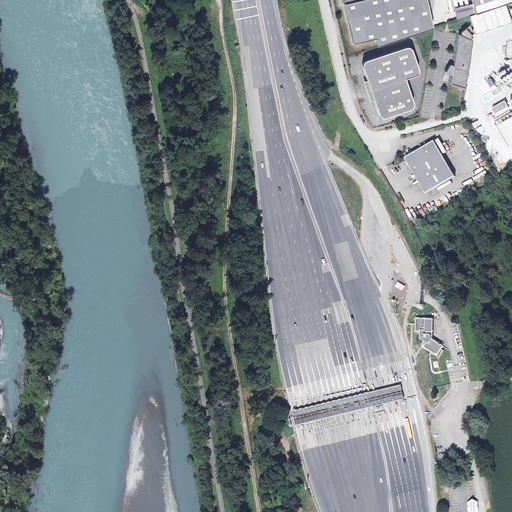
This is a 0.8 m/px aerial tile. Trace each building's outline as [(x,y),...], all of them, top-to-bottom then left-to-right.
[(341,0),(342,3),(344,3),(353,43),(375,38),(377,46),(432,27),(426,0),(341,0)] [(511,0),(471,0),(472,3),(474,14),(505,3),(511,0)] [(452,75),(450,83),(465,88),(472,40),(469,40),(470,38),(471,38),(473,36),(471,35),(474,32),(475,34),(511,22),(505,3),(474,14),(469,15),(473,28),(471,29),(470,26),(467,28),(467,27),(461,32),(463,35),(460,37),(458,37),(453,66),(452,75)] [(474,14),(472,3),(454,8),(456,19),(469,15),(474,14)] [(511,39),(505,40),(506,54),(502,54),(502,62),(509,62),(509,56),(511,55),(511,39)] [(405,47),(366,60),(365,60),(363,61),(363,62),(362,64),(362,65),(362,66),(378,113),(378,114),(378,115),(379,116),(380,116),(381,116),(382,117),(384,117),(385,117),(409,109),(409,108),(410,108),(412,106),(412,105),(412,102),(404,78),(414,75),(415,74),(417,73),(417,72),(418,70),(417,68),(411,50),(411,49),(410,48),(409,47),(408,47),(407,47),(405,47)] [(444,74),(452,75),(453,66),(449,65),(444,74)] [(511,77),(499,84),(501,88),(511,81),(511,67),(507,70),(511,77)] [(490,78),(485,81),(489,87),(494,84),(490,78)] [(506,101),(493,109),(496,115),(509,108),(506,101)] [(510,111),(494,120),(497,126),(511,118),(511,113),(511,114),(510,111)] [(477,121),(471,123),(477,137),(483,134),(477,121)] [(435,141),(406,158),(426,193),(455,176),(443,154),(439,148),(435,141)] [(443,145),(439,148),(443,154),(447,152),(443,145)] [(425,336),(428,336),(428,323),(417,323),(417,337),(423,336),(425,336)] [(429,347),(426,351),(439,359),(445,350),(438,346),(436,345),(434,344),(432,343),(431,342),(430,345),(429,347)] [(406,404),(403,391),(391,394),(330,409),(295,417),(298,431),(333,422),(394,407),(406,404)]
